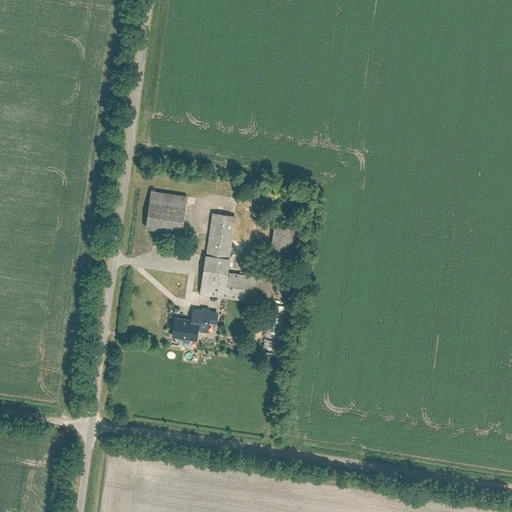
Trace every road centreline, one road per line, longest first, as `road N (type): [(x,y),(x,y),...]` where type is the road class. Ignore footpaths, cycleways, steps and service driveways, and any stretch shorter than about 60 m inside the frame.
road 1 (track): [(511,488),(0,411)]
road 2 (unclassified): [(78,511),(146,0)]
